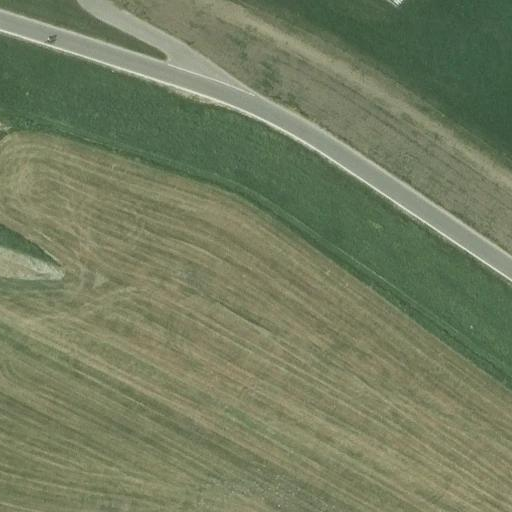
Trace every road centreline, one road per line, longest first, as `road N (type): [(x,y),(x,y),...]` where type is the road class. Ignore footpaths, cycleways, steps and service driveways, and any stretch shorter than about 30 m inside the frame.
road 1 (track): [(0,105),(257,197),(511,369)]
road 2 (unclassified): [(511,270),(260,107),(0,23)]
